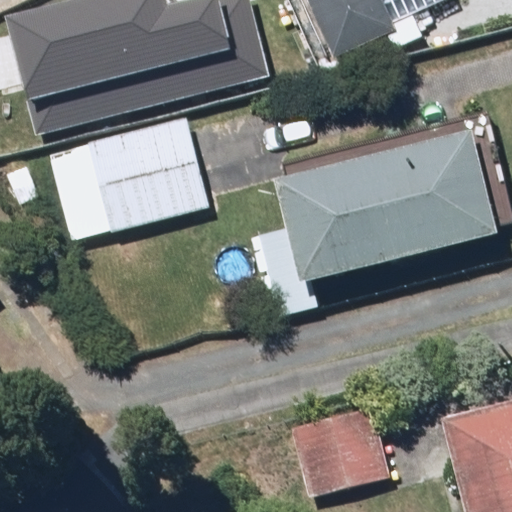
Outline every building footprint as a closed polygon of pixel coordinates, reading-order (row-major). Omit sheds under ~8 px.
[(59,0),(5,12),(30,125),(247,77),(229,0),(192,0),(179,3),(177,0),(59,0)] [(249,0),(282,72),(323,54),(332,73),(397,44),(391,31),(435,11),(429,0),(249,0)] [(213,215),(187,120),(44,159),(70,254),(213,215)] [(461,142),(265,190),(290,294),(487,245),(461,142)] [(511,511),(511,404),(435,425),(457,511),(511,511)] [(374,416),(289,431),(303,510),(387,496),(374,416)]
